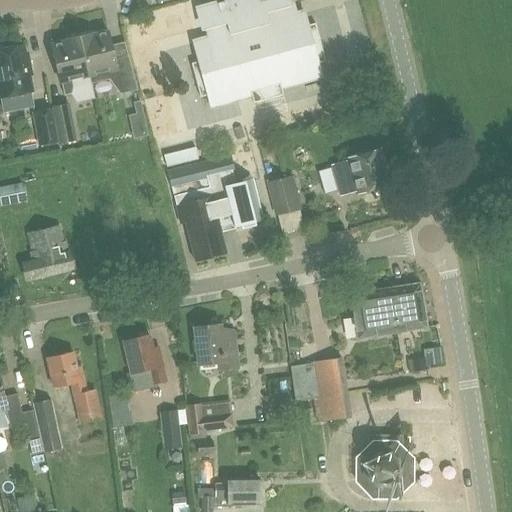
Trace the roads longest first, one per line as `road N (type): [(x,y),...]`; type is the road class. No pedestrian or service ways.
road 1 (residential): [(0,321),(444,235)]
road 2 (residential): [(485,503),(363,508),(340,492),(333,471),(336,445),(363,418),(471,403)]
road 3 (tertiary): [(444,235),(390,0)]
road 4 (tertiary): [(471,403),(444,235)]
